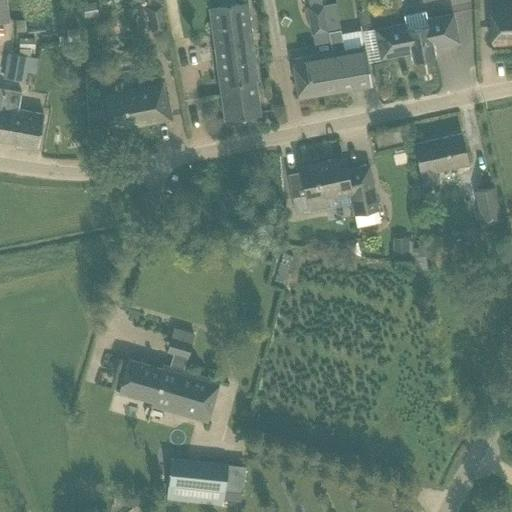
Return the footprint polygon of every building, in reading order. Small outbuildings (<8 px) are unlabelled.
[(0,0),(0,23),(9,22),(5,0),(0,0)] [(511,1),(489,2),(490,25),(491,46),(511,44),(511,1)] [(250,40),(246,3),(210,7),(224,119),(259,115),(255,80),(257,79),(253,48),(256,47),(255,39),(250,40)] [(304,6),(306,21),(327,18),(324,3),(304,6)] [(95,4),(83,6),(85,17),(97,15),(95,4)] [(146,8),(150,31),(165,28),(160,5),(146,8)] [(403,15),(405,24),(373,31),(378,59),(409,52),(412,62),(435,57),(433,47),(458,42),(452,15),(427,20),(426,11),(403,15)] [(78,30),(67,31),(68,43),(78,42),(78,30)] [(314,55),(291,60),(295,78),(298,98),(334,92),(339,91),(371,85),(364,46),(332,52),(330,52),(314,55)] [(3,77),(23,80),(27,56),(7,53),(3,77)] [(104,96),(110,129),(140,124),(140,125),(171,119),(164,82),(135,87),(135,90),(104,96)] [(0,141),(36,148),(40,128),(42,113),(15,108),(18,90),(0,87),(0,141)] [(433,170),(468,162),(461,133),(412,144),(423,190),(436,187),(433,170)] [(305,194),(291,197),(294,214),(327,207),(325,198),(349,193),(351,203),(353,215),(378,210),(373,185),(368,165),(345,170),(343,159),(300,168),(304,187),(305,194)] [(478,189),(483,209),(476,211),(479,225),(501,219),(493,185),(478,189)] [(407,245),(393,245),(393,258),(408,258),(407,245)] [(282,255),(274,281),(283,284),(285,276),(290,278),(296,259),(282,255)] [(169,339),(189,345),(192,334),(173,328),(169,339)] [(206,421),(218,381),(162,365),(161,369),(127,359),(118,391),(151,401),(150,405),(206,421)] [(166,497),(185,500),(221,505),(226,467),(170,460),(166,497)]
